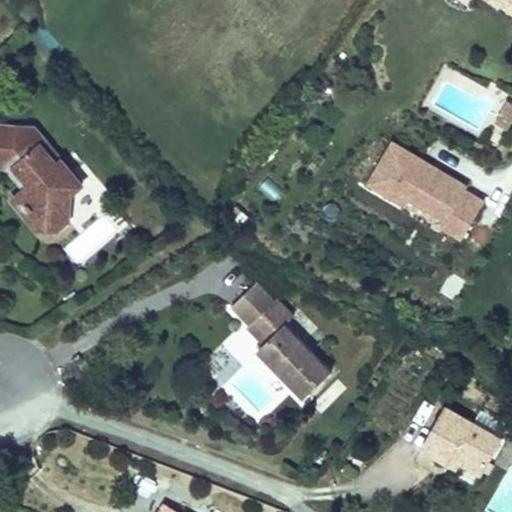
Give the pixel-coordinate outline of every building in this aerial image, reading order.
[(85,193),(97,185),(78,158),(73,162),(59,142),(64,139),(54,124),(15,121),(13,163),(26,163),(37,178),(41,175),(47,183),(43,186),(36,191),(44,202),(42,203),(46,209),(48,208),(56,219),(67,220),(81,220),(85,193)] [(78,158),(64,139),(59,142),(73,162),(78,158)] [(489,193),(391,140),(365,186),(464,240),(489,193)] [(41,175),(37,178),(43,186),(47,183),(41,175)] [(44,202),(36,191),(28,196),(51,228),(66,228),(67,220),(56,219),(48,208),(46,209),(42,203),(44,202)] [(310,316),(293,299),(264,329),(280,345),(274,352),(322,399),(349,371),(302,324),(310,316)] [(49,350),(57,368),(79,357),(71,340),(49,350)] [(429,451),(453,410),(434,398),(409,439),(429,451)] [(510,443),(453,410),(429,451),(456,467),(459,461),(489,478),(510,443)]
